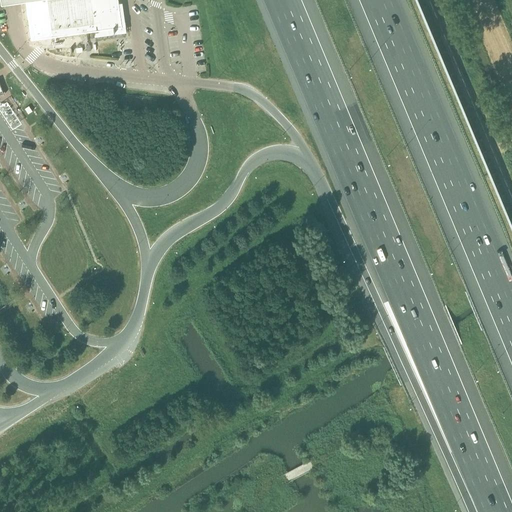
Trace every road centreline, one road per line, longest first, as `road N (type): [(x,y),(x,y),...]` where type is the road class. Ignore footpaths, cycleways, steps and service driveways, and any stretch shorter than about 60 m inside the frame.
road 1 (motorway): [(282,0),(493,503)]
road 2 (motorway): [(312,163),(412,377),(493,503)]
road 3 (motorway): [(511,319),(378,0)]
